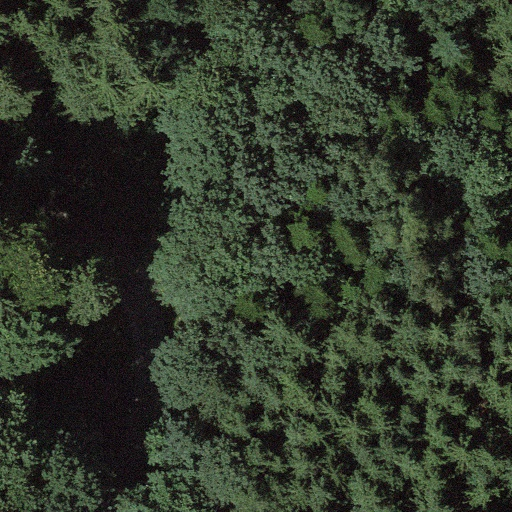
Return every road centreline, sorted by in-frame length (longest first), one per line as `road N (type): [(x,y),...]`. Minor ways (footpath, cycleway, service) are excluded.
road 1 (track): [(182,74),(153,406),(117,511)]
road 2 (track): [(0,206),(161,315)]
